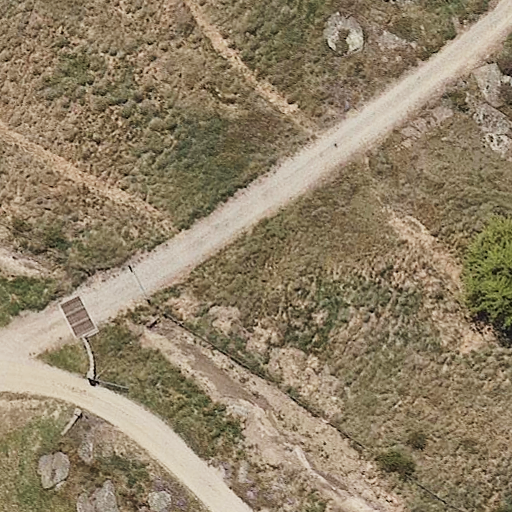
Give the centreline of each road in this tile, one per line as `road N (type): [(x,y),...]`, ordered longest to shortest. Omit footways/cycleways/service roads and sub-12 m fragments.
road 1 (track): [(0,128),(193,240)]
road 2 (track): [(191,0),(270,91),(329,143)]
